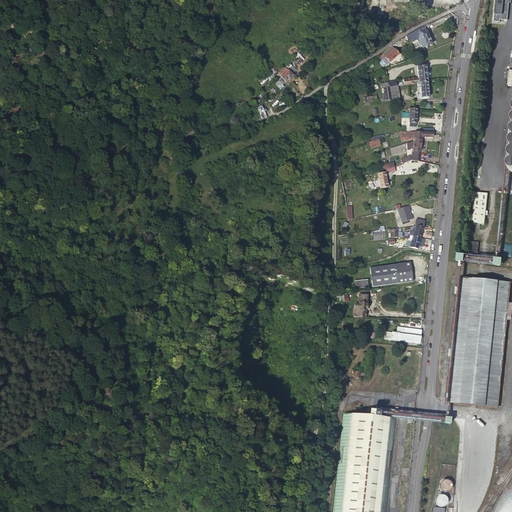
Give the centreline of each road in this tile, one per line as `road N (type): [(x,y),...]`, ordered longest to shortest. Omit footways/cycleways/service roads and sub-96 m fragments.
road 1 (secondary): [(474,8),(413,511)]
road 2 (track): [(324,82),(335,154),(332,269),(322,401),(300,511)]
road 3 (residential): [(254,125),(414,27),(474,8)]
road 4 (track): [(0,313),(62,352),(67,367),(57,388),(0,443)]
